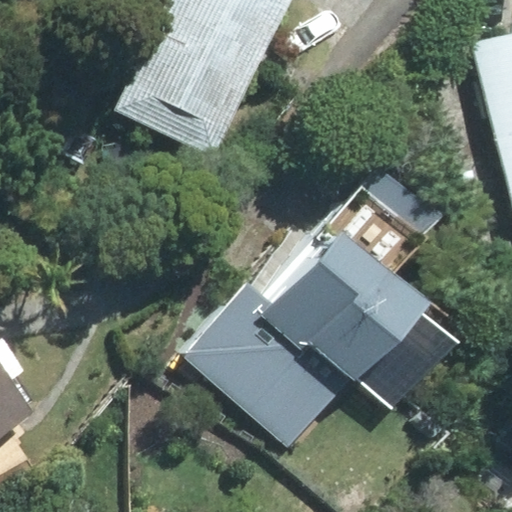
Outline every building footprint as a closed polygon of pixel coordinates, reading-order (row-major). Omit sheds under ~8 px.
[(206,161),(281,0),(154,0),(102,112),(206,161)] [(511,34),(461,46),(500,221),(511,218),(511,34)] [(395,264),(326,206),(243,305),(338,386),(405,307),(378,284),(395,264)] [(0,376),(0,432),(27,412),(0,376)] [(511,423),(475,473),(511,499),(511,423)]
